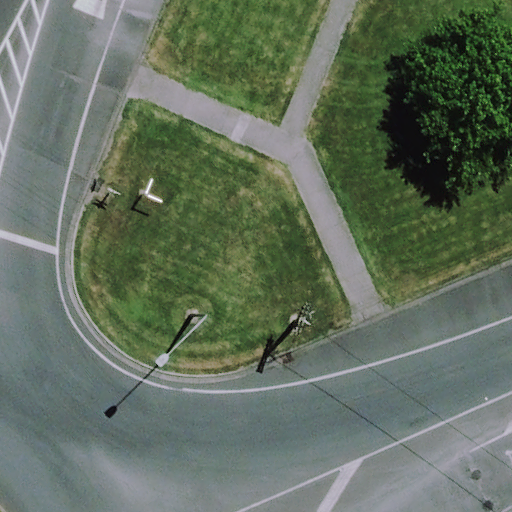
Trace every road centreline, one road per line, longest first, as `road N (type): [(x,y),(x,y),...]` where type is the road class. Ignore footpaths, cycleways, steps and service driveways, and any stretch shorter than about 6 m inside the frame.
road 1 (residential): [(272,511),(511,407)]
road 2 (tertiary): [(0,381),(60,425),(132,511)]
road 3 (residential): [(49,0),(0,125)]
